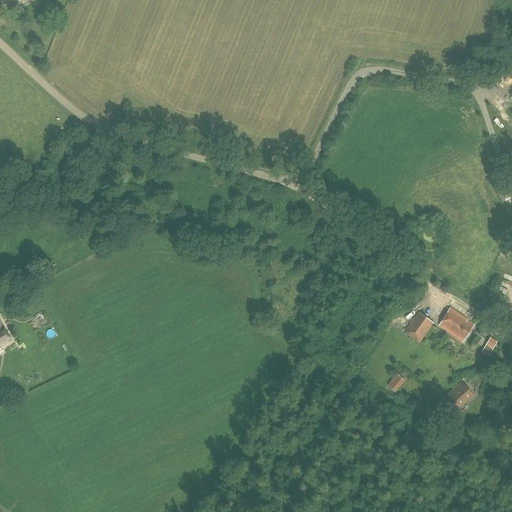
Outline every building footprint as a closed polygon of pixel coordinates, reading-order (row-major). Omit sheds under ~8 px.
[(463,341),(474,324),(468,320),(451,308),(439,325),(463,341)] [(419,343),(433,323),(418,312),(404,332),(419,343)] [(0,346),(11,339),(0,323),(1,322),(0,319),(0,346)] [(491,337),(486,344),(493,348),(498,341),(491,337)] [(396,391),(405,380),(397,374),(388,385),(396,391)] [(402,394),(410,382),(406,379),(398,391),(402,394)] [(450,415),(473,395),(462,382),(439,402),(450,415)]
